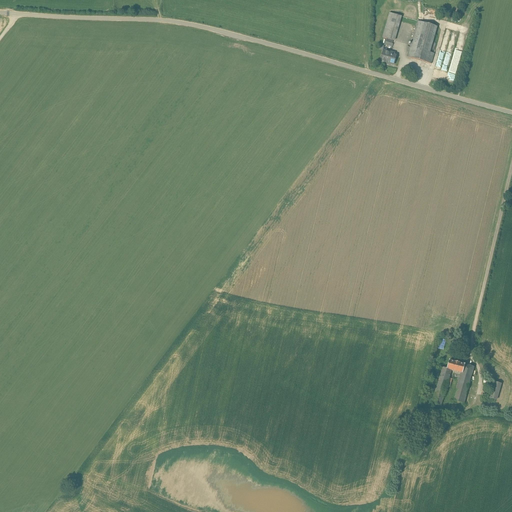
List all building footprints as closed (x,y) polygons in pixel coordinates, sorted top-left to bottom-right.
[(389,13),(382,37),(386,39),(393,40),(394,41),(401,17),(389,13)] [(417,21),(407,57),(431,64),(434,54),(430,52),(437,27),(417,21)] [(395,53),(383,50),(379,63),(387,65),(387,63),(393,65),(396,57),(394,56),(395,53)] [(465,365),(449,361),(446,369),(451,371),(460,373),(462,374),(464,365),(465,365)] [(464,365),(462,374),(460,373),(452,401),(464,404),(471,375),(474,368),(464,365)] [(442,368),(431,404),(441,406),(446,387),(449,377),(451,371),(446,369),(442,368)] [(492,382),(488,397),(496,400),(501,384),(492,382)]
